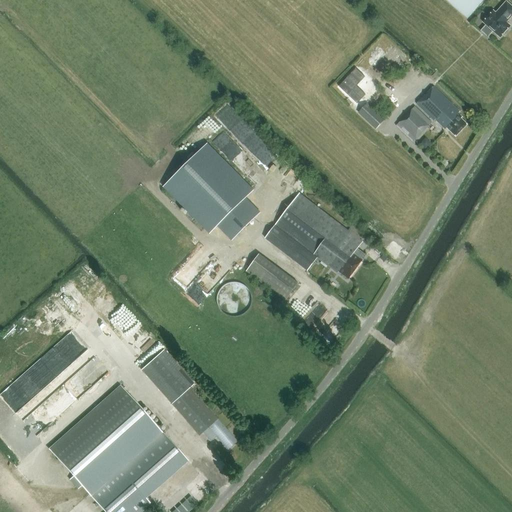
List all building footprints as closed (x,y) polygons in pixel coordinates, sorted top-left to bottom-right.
[(446,0),(468,19),(484,0),(446,0)] [(483,22),(486,24),(500,37),(511,25),(506,21),(511,14),(511,5),(506,0),(496,13),(493,10),(483,22)] [(373,78),(364,87),(374,95),(382,86),(373,78)] [(456,137),(468,125),(462,119),(463,118),(459,113),(460,112),(454,106),(456,104),(436,85),(417,106),(434,122),(436,120),(446,130),(447,128),(456,137)] [(361,109),(368,102),(361,94),(353,102),(361,109)] [(367,103),(358,113),(376,130),(385,120),(367,103)] [(413,143),(432,124),(415,107),(396,126),(413,143)] [(254,190),(208,143),(163,187),(210,234),(217,226),(232,241),(261,213),(246,198),(254,190)] [(300,197),(267,242),(306,272),(317,258),(338,273),(339,271),(349,279),(362,260),(357,256),(354,254),(362,242),(300,197)] [(290,299),(302,281),(262,252),(250,269),(290,299)] [(104,288),(100,292),(110,302),(114,298),(104,288)] [(49,315),(98,369),(111,357),(61,304),(49,315)] [(53,325),(40,336),(55,355),(69,344),(53,325)] [(172,391),(184,382),(181,378),(169,386),(172,391)] [(120,385),(49,448),(105,511),(139,511),(150,503),(145,497),(186,460),(120,385)] [(211,440),(216,435),(228,449),(237,441),(190,388),(171,404),(200,436),(204,433),(211,440)] [(39,426),(48,421),(46,417),(37,422),(39,426)] [(85,511),(91,507),(84,499),(75,508),(78,510),(75,511),(85,511)]
